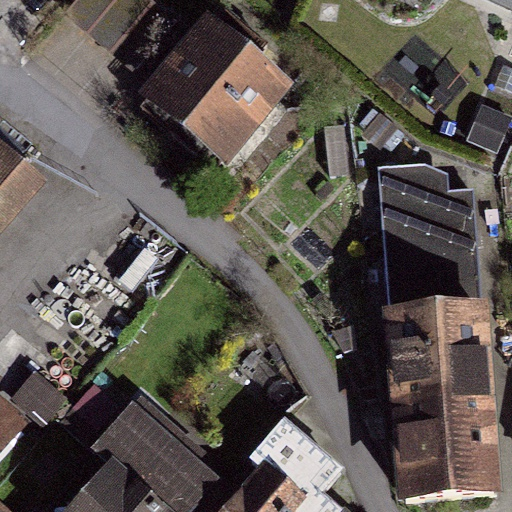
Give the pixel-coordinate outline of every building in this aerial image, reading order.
[(108,48),(150,10),(141,0),(76,0),(70,6),(108,48)] [(511,0),(461,0),(511,22),(511,0)] [(294,95),(205,26),(132,120),(221,189),(294,95)] [(0,234),(32,198),(0,169),(0,234)] [(474,180),(381,187),(408,508),(501,500),(474,180)] [(0,451),(19,430),(0,413),(0,451)] [(209,511),(220,501),(128,417),(41,511),(209,511)] [(322,511),(274,469),(234,511),(322,511)]
